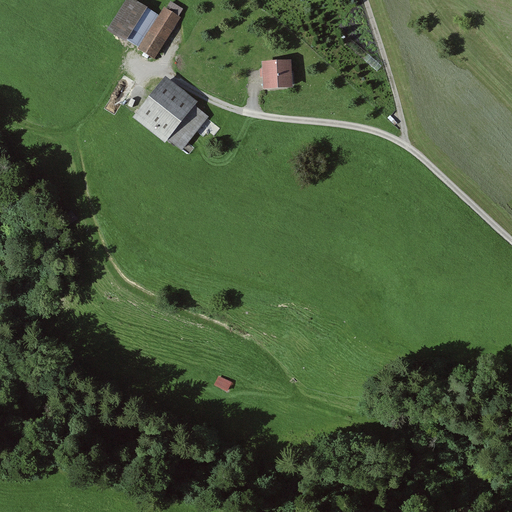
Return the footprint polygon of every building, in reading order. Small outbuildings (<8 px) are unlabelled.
[(127,0),(109,30),(142,48),(158,23),(156,22),(158,18),(127,0)] [(164,9),(159,17),(158,18),(156,22),(158,23),(142,48),(154,56),(170,30),(174,23),(178,17),(183,10),(171,2),(166,10),(164,9)] [(289,86),(287,62),(262,64),(263,87),(289,86)] [(161,84),(136,115),(179,148),(204,117),(161,84)] [(230,384),(234,375),(220,369),(216,378),(230,384)]
